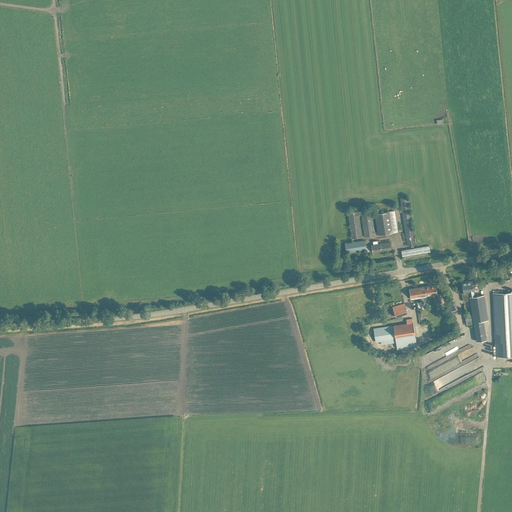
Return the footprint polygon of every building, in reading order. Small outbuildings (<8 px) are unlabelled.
[(400,199),(407,245),(415,244),(409,198),(400,199)] [(365,236),(374,235),(371,210),(362,211),(365,236)] [(378,234),(398,231),(395,210),(375,213),(378,234)] [(352,238),(361,237),(357,211),(349,212),(352,238)] [(374,243),(366,245),(365,240),(345,243),(346,252),(366,249),(367,254),(373,253),(372,252),(392,250),(390,241),(378,243),(378,240),(373,240),(374,243)] [(401,250),(402,256),(430,252),(429,245),(401,250)] [(485,299),(484,294),(474,296),(472,281),(462,282),(463,292),(462,293),(463,301),(470,300),(477,341),(487,339),(484,320),(488,319),(485,299)] [(437,293),(436,284),(409,289),(410,297),(437,293)] [(511,292),(494,292),(494,305),(495,318),(497,356),(511,355),(511,292)] [(458,316),(455,309),(457,308),(453,300),(448,302),(454,317),(458,316)] [(407,313),(406,308),(404,303),(393,306),(396,316),(407,313)] [(382,344),(396,342),(397,349),(417,346),(413,318),(407,319),(408,323),(374,328),(376,341),(381,341),(382,344)] [(461,334),(432,346),(433,350),(429,352),(433,360),(439,357),(439,355),(448,351),(445,344),(460,338),(462,337),(461,334)] [(427,368),(430,374),(454,361),(451,355),(427,368)]
